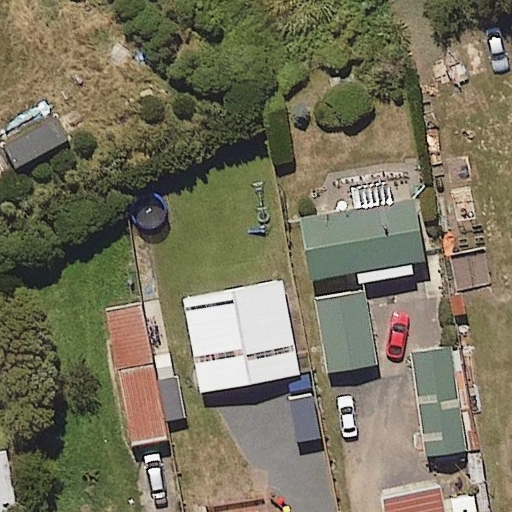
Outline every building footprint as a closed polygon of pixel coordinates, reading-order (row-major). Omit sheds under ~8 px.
[(364,282),(419,275),(418,265),(428,264),(421,205),(310,219),(317,278),(363,272),(364,282)] [(511,262),(500,263),(503,290),(511,289),(511,262)] [(302,376),(286,283),(189,300),(205,393),(302,376)] [(378,367),(369,293),(322,299),(331,373),(378,367)] [(145,305),(108,312),(133,447),(171,440),(167,422),(186,419),(178,378),(159,382),(145,305)] [(455,350),(418,355),(430,457),(467,452),(455,350)] [(0,511),(17,511),(8,453),(0,454),(0,511)] [(452,511),(450,501),(447,487),(383,499),(385,511),(452,511)] [(477,511),(475,496),(450,501),(452,511),(477,511)]
